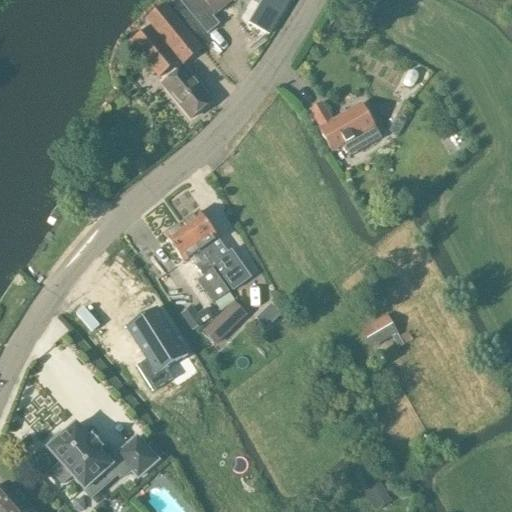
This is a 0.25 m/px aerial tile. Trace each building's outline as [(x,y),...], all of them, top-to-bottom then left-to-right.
[(185,0),(181,4),(206,34),(219,24),(212,16),(215,14),(215,15),(232,1),(234,3),(237,0),(185,0)] [(262,0),(249,24),(271,36),(291,0),(262,0)] [(179,63),(183,67),(204,50),(166,5),(145,21),(149,27),(129,44),(159,79),(179,63)] [(212,103),(203,92),(183,67),(162,85),(191,120),(212,103)] [(331,152),(342,146),(349,158),(382,140),(375,127),(362,105),(332,121),(322,103),(309,110),(320,129),(318,130),(331,152)] [(198,213),(182,224),(200,251),(213,270),(219,279),(222,278),(231,290),(249,277),(231,251),(227,254),(222,257),(212,243),(217,239),(198,213)] [(182,224),(165,236),(183,262),(189,259),(202,277),(213,270),(200,251),(182,224)] [(202,277),(195,282),(210,305),(212,303),(226,293),(228,292),(219,279),(213,270),(202,277)] [(216,346),(246,317),(233,303),(203,333),(216,346)] [(158,309),(125,329),(126,330),(127,330),(147,361),(137,368),(153,393),(173,380),(167,370),(188,357),(187,356),(186,356),(157,311),(158,310),(158,309)] [(387,315),(361,330),(359,331),(370,350),(392,337),(399,349),(404,346),(398,334),(387,315)] [(48,450),(60,464),(51,472),(62,485),(71,477),(84,491),(101,476),(108,484),(117,475),(121,480),(131,472),(137,479),(158,461),(137,438),(117,456),(119,459),(111,466),(99,452),(102,449),(103,449),(93,437),(92,438),(89,440),(76,425),(62,437),(59,434),(49,443),(51,447),(48,450)] [(377,483),(362,493),(372,509),(387,499),(377,483)] [(31,511),(31,510),(10,484),(0,492),(0,511),(31,511)]
